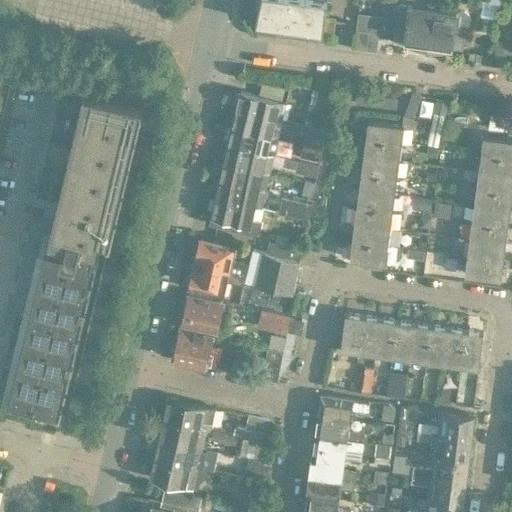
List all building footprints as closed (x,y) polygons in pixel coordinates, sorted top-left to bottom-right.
[(280,25),(282,0),(255,0),(254,8),(258,8),(255,21),(258,22),(257,27),(274,29),(275,24),(280,25)] [(300,33),(304,0),(282,0),(280,25),(284,25),(283,31),(300,33)] [(304,0),(300,33),(317,35),(317,30),(323,30),(325,16),(326,0),(304,0)] [(486,0),(483,0),(481,15),(497,18),(499,2),(490,0),(486,0)] [(427,50),(433,9),(408,5),(405,3),(401,2),(397,4),(395,7),(394,11),(396,15),(392,39),(413,42),(412,48),(427,50)] [(457,12),(433,9),(427,50),(441,52),(442,45),(463,48),(466,24),(468,21),(469,17),(467,14),(464,11),(460,11),(457,12)] [(333,32),(335,18),(325,16),(323,30),(333,32)] [(359,46),(378,47),(379,30),(360,29),(359,46)] [(466,52),(465,59),(474,60),(476,54),(466,52)] [(482,55),(481,62),(491,64),(492,54),(486,53),(482,55)] [(398,97),(370,94),(368,94),(369,85),(358,84),(355,102),(396,107),(398,97)] [(324,128),(331,92),(315,89),(312,102),(309,101),(304,123),(324,128)] [(282,121),(286,101),(239,90),(235,109),(282,121)] [(412,119),(420,94),(412,91),(403,116),(412,119)] [(109,241),(115,216),(117,216),(115,215),(121,188),(123,189),(124,188),(121,187),(128,161),(130,161),(130,160),(128,160),(134,133),(137,133),(135,132),(141,106),(143,106),(141,105),(91,93),(64,206),(65,206),(59,228),(52,226),(52,225),(51,225),(51,226),(46,225),(25,309),(31,310),(9,402),(59,414),(72,361),(74,361),(74,360),(72,360),(78,334),(80,334),(78,333),(84,307),(87,308),(87,307),(85,306),(91,280),(93,281),(93,280),(91,279),(97,253),(99,254),(100,253),(97,253),(101,239),(109,241)] [(278,138),(282,121),(235,109),(231,127),(278,138)] [(404,124),(368,119),(366,137),(401,142),(404,124)] [(326,129),(308,125),(305,142),(323,146),(326,129)] [(274,155),(278,138),(231,127),(227,144),(274,154),(274,155)] [(511,157),(511,138),(484,135),(481,153),(511,157)] [(399,159),(401,142),(366,137),(363,154),(399,159)] [(271,167),(274,154),(227,144),(223,162),(270,173),(271,167)] [(312,146),(309,157),(320,159),(322,148),(312,146)] [(430,146),(428,156),(438,157),(439,147),(430,146)] [(511,157),(481,153),(479,170),(511,174),(511,157)] [(397,176),(399,159),(363,154),(361,171),(397,176)] [(320,164),(290,158),(287,173),(317,180),(320,164)] [(266,190),(270,173),(223,162),(219,179),(266,190)] [(511,188),(511,174),(479,170),(476,187),(511,192),(511,188)] [(395,193),(397,176),(361,171),(359,188),(395,193)] [(438,172),(429,171),(428,180),(436,181),(438,172)] [(263,203),(266,190),(219,179),(215,197),(256,206),(256,207),(262,208),(263,203)] [(316,184),(306,181),(303,194),(314,196),(316,184)] [(511,192),(476,187),(474,204),(509,209),(511,192)] [(392,210),(395,193),(359,188),(356,205),(392,210)] [(310,219),(313,202),(282,196),(279,212),(310,219)] [(256,206),(215,197),(210,222),(255,233),(259,230),(261,220),(253,218),(256,207),(256,206)] [(435,202),(434,215),(441,216),(443,203),(435,202)] [(507,226),(509,209),(474,204),(472,221),(507,226)] [(392,210),(356,205),(354,222),(390,227),(392,210)] [(420,214),(419,221),(422,225),(430,227),(432,216),(420,214)] [(504,243),(507,226),(472,221),(469,238),(504,243)] [(390,227),(354,222),(352,239),(387,244),(390,227)] [(232,258),(235,245),(200,237),(199,241),(196,243),(195,248),(197,250),(194,262),(229,270),(232,258)] [(504,243),(469,238),(467,255),(502,260),(504,243)] [(385,263),(387,244),(352,239),(349,258),(385,263)] [(427,250),(429,240),(420,239),(418,249),(427,250)] [(292,293),(299,262),(302,249),(268,241),(266,251),(263,250),(255,283),(255,284),(292,293)] [(245,274),(244,281),(255,284),(255,283),(263,250),(251,247),(248,261),(245,274)] [(500,278),(502,260),(467,255),(464,273),(500,278)] [(248,261),(232,258),(229,270),(245,274),(248,261)] [(227,281),(229,270),(194,262),(191,273),(189,275),(188,280),(189,282),(188,286),(223,294),(227,281)] [(244,281),(245,274),(229,270),(227,281),(243,284),(244,281)] [(231,305),(232,302),(187,291),(187,294),(184,297),(183,301),(184,305),(180,321),(216,330),(217,324),(226,326),(231,305)] [(286,314),(262,309),(259,324),(282,330),(286,314)] [(358,350),(363,314),(345,312),(340,347),(358,350)] [(380,317),(363,314),(358,350),(375,352),(380,317)] [(392,355),(397,319),(380,317),(375,352),(392,355)] [(414,322),(397,319),(392,355),(409,357),(414,322)] [(431,324),(414,322),(409,357),(426,359),(431,324)] [(443,362),(448,327),(431,324),(426,359),(443,362)] [(206,364),(213,334),(179,327),(175,343),(172,345),(171,350),(173,354),(172,357),(206,364)] [(460,364),(465,329),(448,327),(443,362),(460,364)] [(478,367),(483,332),(465,329),(460,364),(478,367)] [(277,380),(283,351),(267,348),(262,377),(277,380)] [(356,375),(354,388),(369,390),(370,378),(356,375)] [(390,381),(388,394),(403,396),(405,384),(390,381)] [(352,408),(354,397),(320,393),(318,412),(351,417),(352,408)] [(215,408),(168,396),(163,416),(200,424),(200,425),(206,426),(206,428),(210,429),(215,408)] [(368,410),(369,400),(363,399),(363,398),(354,397),(352,408),(368,410)] [(383,404),(381,418),(394,420),(396,405),(383,404)] [(406,427),(409,406),(401,405),(398,426),(406,427)] [(471,435),(473,419),(468,413),(439,409),(437,422),(418,420),(417,428),(471,435)] [(350,426),(351,417),(318,412),(315,431),(363,438),(366,438),(367,428),(350,426)] [(270,420),(248,415),(244,434),(266,439),(270,420)] [(196,438),(200,425),(200,424),(163,416),(159,435),(207,446),(208,441),(196,438)] [(417,428),(406,427),(398,426),(396,444),(404,445),(405,436),(434,440),(433,454),(468,459),(471,435),(417,428)] [(235,443),(237,434),(213,429),(211,438),(235,443)] [(362,447),(363,443),(363,438),(315,431),(312,453),(345,458),(347,445),(362,447)] [(391,442),(392,434),(383,433),(381,441),(391,442)] [(202,468),(207,446),(159,435),(154,456),(190,464),(197,465),(197,467),(202,468)] [(266,441),(242,436),(238,454),(263,459),(266,441)] [(389,458),(390,449),(391,445),(377,443),(375,456),(389,458)] [(344,467),(345,458),(312,453),(310,453),(308,471),(356,478),(357,469),(344,467)] [(465,481),(468,459),(433,454),(431,465),(405,462),(406,455),(395,454),(393,470),(412,472),(412,474),(465,481)] [(187,477),(190,464),(154,456),(150,476),(192,486),(192,487),(197,488),(199,480),(187,477)] [(250,463),(247,475),(259,478),(261,466),(250,463)] [(386,482),(387,473),(387,471),(375,469),(373,480),(386,482)] [(355,479),(356,478),(308,471),(305,494),(306,494),(339,498),(341,487),(353,489),(353,487),(367,489),(368,481),(355,479)] [(462,503),(465,481),(412,474),(411,481),(429,483),(427,499),(462,503)] [(245,480),(240,507),(253,510),(258,484),(245,480)] [(199,496),(165,488),(161,504),(193,511),(196,511),(200,497),(199,496)] [(371,491),(369,502),(383,504),(384,504),(385,493),(371,491)] [(338,508),(339,498),(306,494),(303,511),(350,511),(351,509),(338,508)] [(460,511),(462,503),(427,499),(425,510),(407,507),(406,511),(460,511)]
